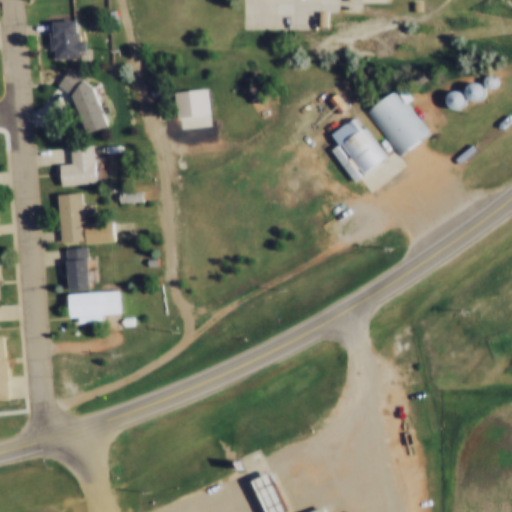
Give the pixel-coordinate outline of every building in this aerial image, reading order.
[(69,28),(73,27),(75,52),(43,54),(42,30),(46,29),(45,19),(68,17),(69,28)] [(63,92),(46,78),(59,63),(82,83),(95,122),(75,128),(63,92)] [(105,126),(86,68),(66,74),(84,132),(105,126)] [(481,85),(484,84),(487,82),(488,78),(487,75),(485,72),(481,71),(478,72),(475,75),(474,78),(475,81),(478,84),(481,85)] [(466,93),(476,98),(483,85),(473,79),(466,93)] [(466,99),(471,98),(475,94),(476,89),(475,85),(471,81),(467,80),(462,81),(458,84),(457,89),(458,94),(461,97),(466,99)] [(165,89),(197,86),(198,110),(166,112),(165,89)] [(356,107),(383,88),(415,133),(388,152),(356,107)] [(447,107),(452,106),(455,103),(457,98),(456,93),(452,89),(447,88),(443,89),(439,93),(438,97),(439,102),(442,106),(447,107)] [(400,153),(427,135),(411,112),(403,117),(408,125),(390,137),(400,153)] [(346,114),(374,154),(352,170),(332,141),(345,132),(336,120),(346,114)] [(61,141),(84,140),(87,179),(53,181),(51,161),(62,160),(61,141)] [(109,184),(133,182),(134,194),(110,196),(109,184)] [(47,190),(72,188),(75,218),(101,216),(103,237),(76,239),(76,236),(51,237),(47,190)] [(55,243),(77,241),(80,285),(58,286),(55,243)] [(89,246),(68,247),(69,288),(90,288),(89,246)] [(89,288),(89,287),(108,285),(110,307),(92,308),(92,316),(62,318),(60,291),(89,288)] [(0,399),(10,399),(6,334),(0,334),(0,399)] [(257,511),(243,478),(263,469),(280,506),(266,511),(257,511)] [(289,511),(311,503),(315,511),(289,511)]
